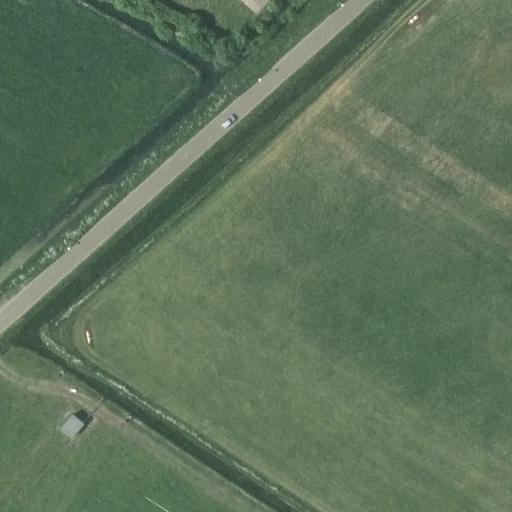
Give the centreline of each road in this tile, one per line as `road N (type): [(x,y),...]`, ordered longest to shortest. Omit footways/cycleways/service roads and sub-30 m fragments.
road 1 (track): [(427,0),(76,326),(83,352),(324,511)]
road 2 (unclassified): [(0,321),(359,0)]
